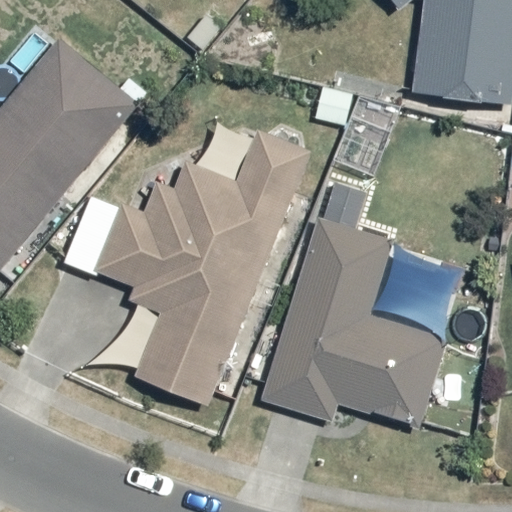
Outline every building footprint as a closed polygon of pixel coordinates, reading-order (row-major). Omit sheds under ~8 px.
[(511,0),(393,0),(403,12),(417,0),(427,0),(416,95),(511,106),(511,0)] [(0,283),(144,103),(63,38),(0,113),(0,283)] [(356,96),(323,88),(316,124),(349,131),(356,96)] [(166,313),(140,376),(211,408),(315,155),(263,134),(243,183),(190,163),(178,193),(158,182),(148,215),(126,206),(98,268),(138,285),(133,300),(166,313)] [(396,241),(321,220),(261,402),(335,425),(340,407),(423,432),(449,341),(374,315),(396,241)]
